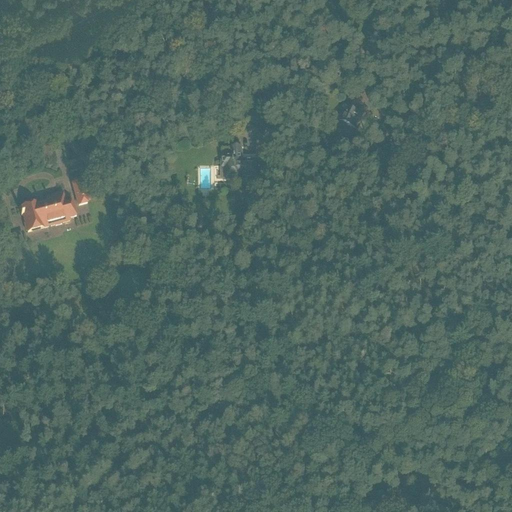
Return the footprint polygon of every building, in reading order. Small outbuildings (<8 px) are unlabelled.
[(359,11),(368,7),(365,2),(357,6),(359,11)] [(322,18),(316,20),(318,27),(325,25),(322,18)] [(328,45),(336,39),(327,26),(318,32),(328,45)] [(343,106),(340,113),(333,129),(342,133),(345,125),(355,130),(362,115),(343,106)] [(109,126),(123,131),(128,119),(114,113),(109,126)] [(272,143),(256,144),(256,158),(272,158),(272,143)] [(240,149),(232,149),(232,158),(222,158),(222,168),(226,168),(226,175),(241,175),(254,174),(254,164),(241,164),(240,149)] [(71,183),(77,207),(88,204),(88,202),(90,201),(88,194),(86,189),(87,188),(84,179),(73,182),(73,183),(71,183)] [(72,203),(65,205),(62,195),(45,199),(47,205),(38,207),(37,204),(20,209),(22,216),(23,216),(28,233),(43,229),(42,225),(61,220),(62,223),(69,222),(69,219),(76,217),(72,203)]
